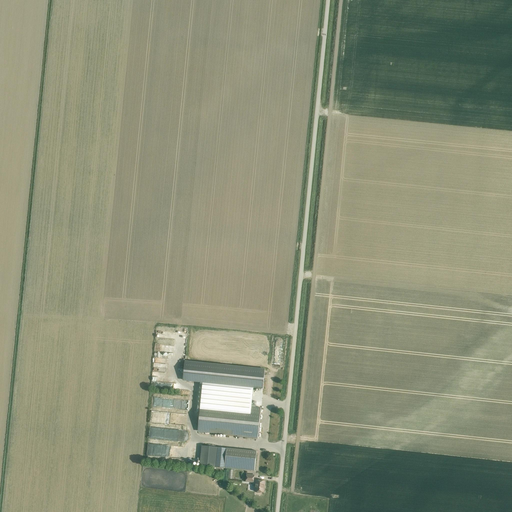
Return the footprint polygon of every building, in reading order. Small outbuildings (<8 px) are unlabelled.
[(265,370),(185,362),(183,380),(203,382),(221,384),(247,386),(253,387),(263,388),(264,378),(265,370)] [(203,382),(201,402),(256,407),(256,405),(251,404),(253,387),(247,386),(221,384),(203,382)] [(156,407),(166,408),(168,398),(157,397),(156,407)] [(258,439),(261,408),(256,407),(201,402),(198,431),(238,435),(237,437),(258,439)] [(150,451),(163,452),(164,443),(151,443),(150,451)] [(201,446),(199,466),(215,467),(217,447),(201,446)] [(257,451),(226,448),(225,463),(224,467),(224,468),(255,471),(257,451)] [(256,482),(255,492),(257,492),(258,493),(261,493),(262,492),(264,493),(265,481),(256,480),(256,481),(254,481),(254,475),(247,474),(246,482),(254,483),(254,482),(256,482)]
